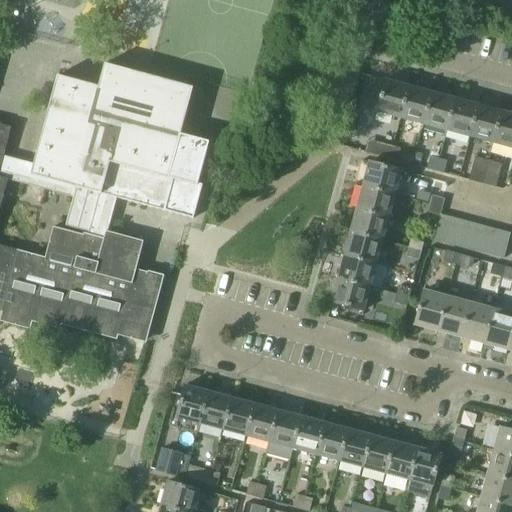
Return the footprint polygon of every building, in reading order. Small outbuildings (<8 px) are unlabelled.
[(0,311),(1,312),(0,313),(1,313),(0,318),(0,322),(0,323),(0,322),(27,329),(29,321),(58,328),(59,324),(64,325),(115,339),(116,335),(144,342),(162,278),(134,270),(141,243),(143,243),(107,233),(116,199),(193,220),(202,186),(198,185),(209,143),(180,135),(192,89),(104,65),(98,88),(56,77),(33,165),(1,157),(9,129),(10,130),(10,129),(0,126),(0,311)] [(399,119),(408,87),(384,80),(375,112),(399,119)] [(423,126),(431,93),(408,87),(399,119),(423,126)] [(446,132),(455,100),(431,93),(423,126),(446,132)] [(468,138),(477,106),(455,100),(446,132),(468,138)] [(492,145),(500,113),(477,106),(468,138),(492,145)] [(511,150),(511,115),(500,113),(492,145),(511,150)] [(388,159),(392,147),(384,145),(380,157),(388,159)] [(397,162),(400,149),(392,147),(388,159),(397,162)] [(414,153),(412,162),(419,164),(421,155),(414,153)] [(435,172),(438,160),(430,157),(427,170),(435,172)] [(480,185),(487,161),(475,158),(469,182),(480,185)] [(443,174),(447,162),(438,160),(435,172),(443,174)] [(496,189),(502,165),(487,161),(480,185),(496,189)] [(412,174),(400,171),(368,163),(362,186),(394,195),(397,181),(409,184),(412,174)] [(387,219),(394,195),(362,186),(356,210),(387,219)] [(442,208),(445,200),(432,196),(430,204),(442,208)] [(440,215),(442,208),(430,204),(428,213),(440,216),(440,215)] [(381,242),(387,219),(356,210),(349,233),(381,242)] [(445,243),(452,218),(440,215),(440,216),(434,240),(445,243)] [(457,247),(464,221),(452,218),(445,243),(457,247)] [(468,249),(475,224),(464,221),(457,247),(468,249)] [(479,252),(486,227),(475,224),(468,249),(479,252)] [(490,256),(497,230),(486,227),(479,252),(490,256)] [(502,259),(509,234),(497,230),(490,256),(502,259)] [(375,265),(381,242),(349,233),(343,256),(375,265)] [(420,252),(422,243),(409,240),(407,248),(420,252)] [(417,260),(420,252),(407,248),(405,257),(417,260)] [(455,265),(457,255),(445,252),(442,262),(455,265)] [(466,268),(469,258),(457,255),(455,265),(466,268)] [(369,288),(375,265),(343,256),(337,280),(369,288)] [(501,278),(503,268),(492,265),(489,275),(501,278)] [(511,280),(511,270),(503,268),(501,278),(511,280)] [(362,312),(369,288),(337,280),(331,303),(362,312)] [(408,299),(410,289),(397,286),(394,295),(408,299)] [(436,332),(446,297),(422,290),(413,326),(436,332)] [(405,307),(408,299),(394,295),(392,303),(405,307)] [(459,338),(469,303),(446,297),(436,332),(459,338)] [(483,344),(492,309),(469,303),(459,338),(483,344)] [(506,351),(511,327),(511,314),(492,309),(483,344),(506,351)] [(198,424),(207,392),(183,385),(174,418),(198,424)] [(222,431),(231,398),(207,392),(198,424),(222,431)] [(245,437),(254,404),(231,398),(222,431),(245,437)] [(268,443),(277,411),(254,404),(245,437),(268,443)] [(288,461),(291,449),(300,417),(277,411),(268,443),(265,455),(288,461)] [(315,456),(323,423),(300,417),(291,449),(315,456)] [(338,462),(347,429),(323,423),(315,456),(338,462)] [(511,456),(511,430),(499,427),(492,451),(511,456)] [(464,444),(467,431),(456,428),(452,441),(464,444)] [(361,468),(370,436),(347,429),(338,462),(361,468)] [(384,474),(393,442),(370,436),(361,468),(384,474)] [(461,455),(464,444),(452,441),(449,452),(461,455)] [(407,480),(416,448),(393,442),(384,474),(407,480)] [(428,499),(440,455),(416,448),(407,480),(404,492),(428,499)] [(184,479),(190,456),(182,454),(160,449),(155,470),(176,477),(184,479)] [(511,481),(511,456),(492,451),(486,475),(511,481)] [(207,485),(211,473),(188,467),(185,479),(207,485)] [(216,487),(220,475),(211,473),(207,485),(216,487)] [(448,502),(455,478),(443,475),(437,499),(448,502)] [(511,506),(511,481),(486,475),(480,498),(511,506)] [(184,511),(192,511),(199,490),(166,481),(160,505),(184,511)] [(253,498),(257,485),(248,483),(244,496),(253,498)] [(262,500),(265,487),(257,485),(253,498),(262,500)] [(300,511),(303,497),(295,495),(291,508),(300,511)] [(304,511),(308,511),(311,500),(303,497),(300,511),(304,511)] [(511,511),(511,506),(480,498),(475,511),(511,511)]
